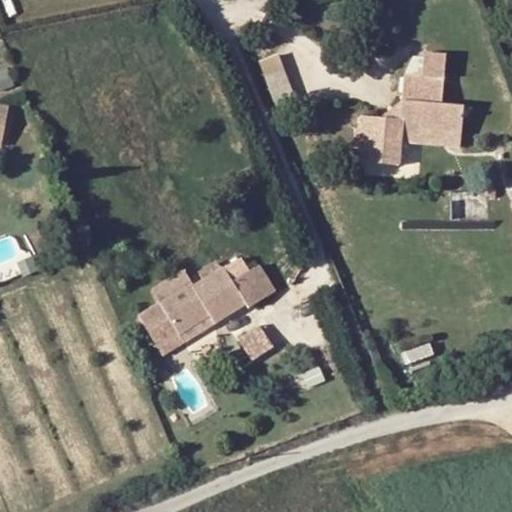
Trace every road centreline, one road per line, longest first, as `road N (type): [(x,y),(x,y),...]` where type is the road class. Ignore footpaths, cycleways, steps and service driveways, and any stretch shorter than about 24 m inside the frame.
road 1 (unclassified): [(153,511),(345,438),(511,395)]
road 2 (residential): [(330,272),(221,14),(206,0)]
road 3 (track): [(330,272),(391,426)]
